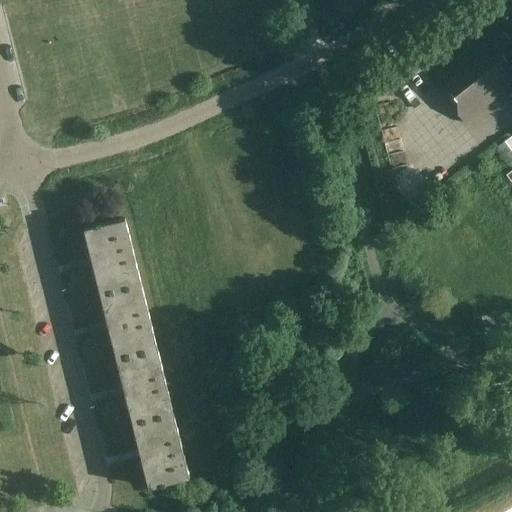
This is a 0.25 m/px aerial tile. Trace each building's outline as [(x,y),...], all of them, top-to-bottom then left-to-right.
[(429,78),(447,100),(464,122),(511,85),(511,50),(495,27),(447,64),(429,78)] [(84,229),(91,257),(100,293),(142,283),(126,218),(102,224),(101,223),(95,225),(95,226),(84,229)] [(100,293),(107,321),(116,358),(158,347),(142,283),(100,293)] [(116,358),(124,386),(133,422),(174,412),(158,347),(116,358)] [(133,422),(139,449),(149,487),(161,484),(161,485),(167,484),(167,482),(190,476),(174,412),(133,422)]
